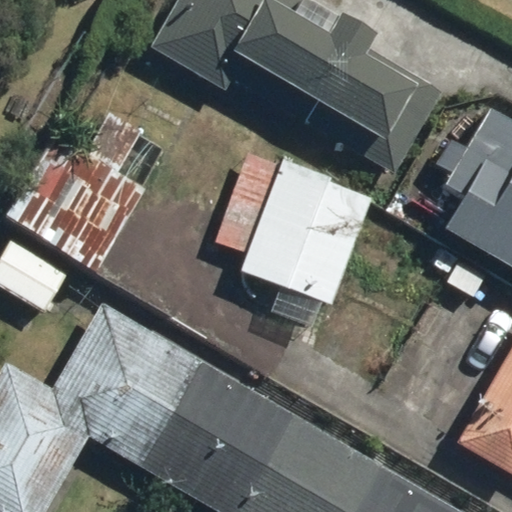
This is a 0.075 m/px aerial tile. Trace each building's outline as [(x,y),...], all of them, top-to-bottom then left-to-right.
[(334,0),(174,0),(159,25),(134,63),(207,110),(232,72),(390,175),(447,87),(374,40),(380,30),(334,0)] [(435,163),(451,173),(443,187),(463,199),(446,226),(511,265),(511,116),(492,105),(471,139),(455,130),(435,163)] [(373,194),(281,161),(248,148),(213,243),(246,255),(231,294),(324,328),(373,194)] [(75,269),(9,232),(0,247),(0,291),(47,318),(75,269)] [(0,367),(0,511),(56,511),(101,437),(225,511),(471,511),(105,293),(54,379),(9,352),(0,367)] [(511,346),(482,398),(456,443),(511,476),(511,346)]
